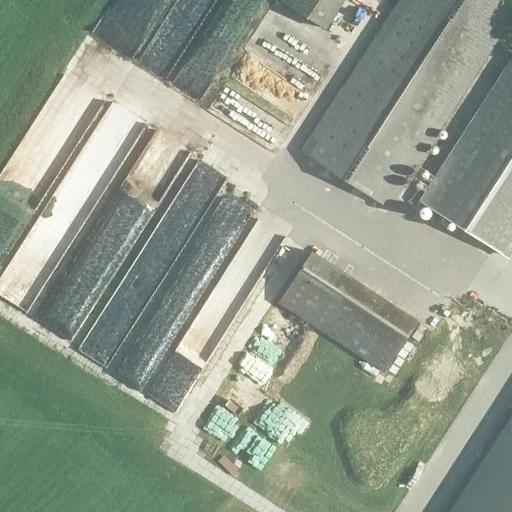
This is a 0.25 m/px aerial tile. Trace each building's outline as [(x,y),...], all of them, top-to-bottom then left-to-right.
[(217,66),(221,68),(256,1),(255,0),(174,0),(141,63),(201,95),(217,66)] [(276,0),(319,27),(323,30),(342,0),(276,0)] [(511,15),(511,0),(399,0),(301,153),(389,209),(511,15)] [(82,53),(75,90),(96,94),(98,86),(104,58),(82,53)] [(511,60),(422,201),(508,256),(511,249),(511,60)] [(126,142),(116,161),(127,167),(137,148),(126,142)] [(204,148),(132,269),(161,286),(222,185),(231,190),(240,176),(227,168),(230,163),(204,148)] [(136,158),(89,227),(117,246),(126,232),(116,225),(137,195),(141,198),(158,173),(136,158)] [(7,191),(38,207),(54,179),(23,162),(7,191)] [(65,174),(48,214),(74,225),(90,185),(65,174)] [(187,315),(220,254),(193,239),(159,300),(187,315)] [(280,305),(386,373),(419,321),(312,253),(280,305)] [(431,273),(426,282),(440,291),(446,281),(431,273)] [(511,511),(511,424),(455,511),(511,511)]
